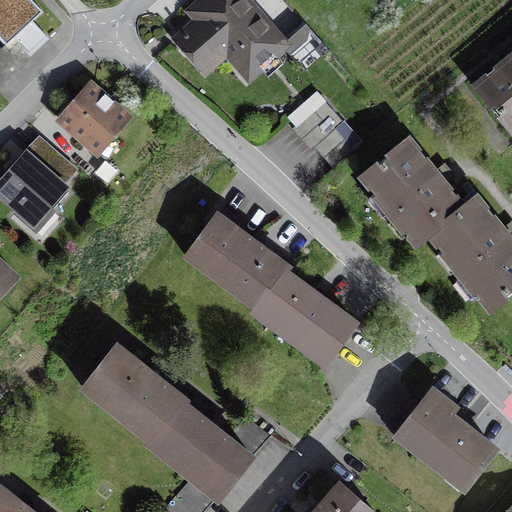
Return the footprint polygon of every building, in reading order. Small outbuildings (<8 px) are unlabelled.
[(42,12),(30,0),(0,0),(0,37),(6,44),(32,20),(42,12)] [(306,24),(283,45),(243,0),(203,0),(195,7),(200,13),(200,21),(180,39),(206,68),(227,50),(234,58),(238,55),(252,71),(282,45),(283,46),(283,45),(305,70),(329,50),(306,24)] [(0,81),(48,37),(32,20),(6,44),(0,49),(0,81)] [(511,132),(511,54),(474,86),(511,132)] [(110,137),(127,117),(91,86),(61,120),(106,159),(119,144),(110,137)] [(324,100),(292,129),(311,150),(314,147),(336,128),(343,122),(324,100)] [(355,149),(336,128),(314,147),(333,168),(355,149)] [(417,246),(429,236),(465,206),(410,138),(361,178),(417,246)] [(74,167),(43,140),(14,173),(12,171),(0,185),(0,191),(34,221),(64,188),(60,184),(74,167)] [(511,238),(477,196),(465,206),(429,236),(491,311),(511,294),(511,238)] [(186,256),(257,309),(286,271),(288,268),(218,214),(186,256)] [(0,298),(18,280),(0,262),(0,298)] [(286,271),(257,309),(255,312),(324,364),(356,323),(286,271)] [(152,442),(184,403),(186,400),(118,346),(84,388),(152,442)] [(455,409),(432,391),(397,435),(465,488),(495,449),(451,415),(455,409)] [(184,403),(152,442),(150,445),(192,478),(161,511),(201,511),(216,496),(219,499),(253,457),(271,436),(247,416),(228,437),(184,403)] [(372,511),(340,483),(314,511),(372,511)] [(0,511),(33,511),(0,485),(0,511)]
